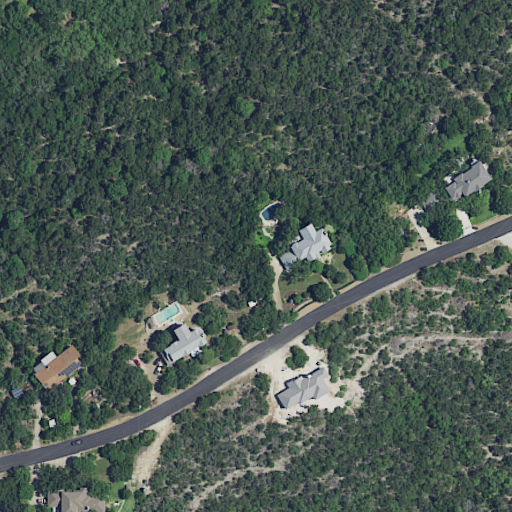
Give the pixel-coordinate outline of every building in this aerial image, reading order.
[(441,186),(452,203),(489,178),(478,161),(441,186)] [(418,199),(426,212),(442,202),(435,189),(418,199)] [(278,256),(285,270),(305,259),(307,263),(332,249),(320,228),(314,231),(309,223),(296,230),(301,238),(288,245),(290,249),(278,256)] [(171,329),(177,341),(160,349),(167,363),(205,344),(197,327),(187,332),(184,323),(171,329)] [(54,356),(52,352),(29,367),(46,392),(84,366),(70,346),(54,356)] [(46,507),(60,507),(59,511),(104,511),(104,496),(87,496),(87,487),(78,487),(78,491),(46,491),(46,507)]
